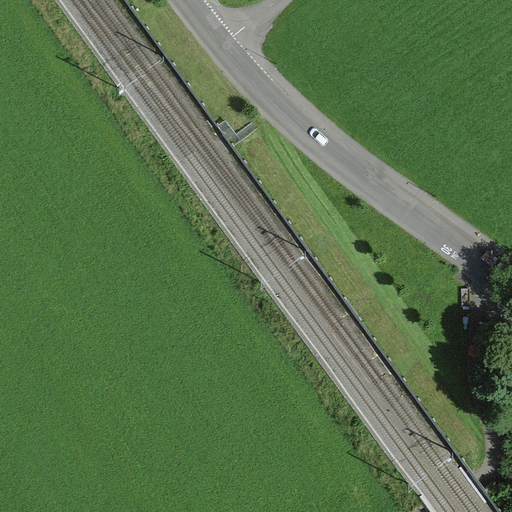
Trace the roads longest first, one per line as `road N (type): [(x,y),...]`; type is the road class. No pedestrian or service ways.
road 1 (residential): [(187,0),(285,116),(477,260)]
road 2 (unclassified): [(477,260),(475,336),(495,459),(489,472),(432,511)]
